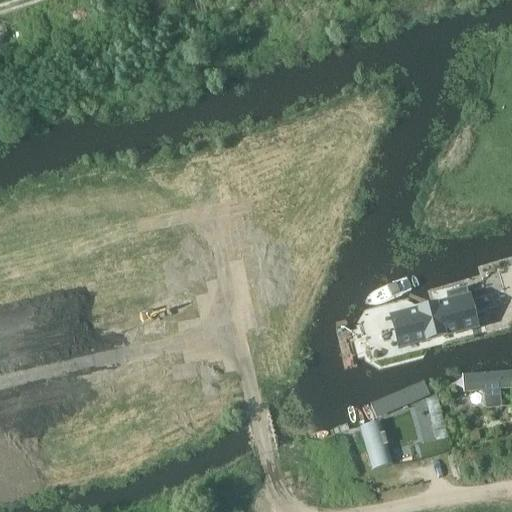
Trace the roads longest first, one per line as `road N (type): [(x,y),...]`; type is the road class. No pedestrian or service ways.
road 1 (track): [(250,383),(285,511)]
road 2 (track): [(511,488),(384,511)]
